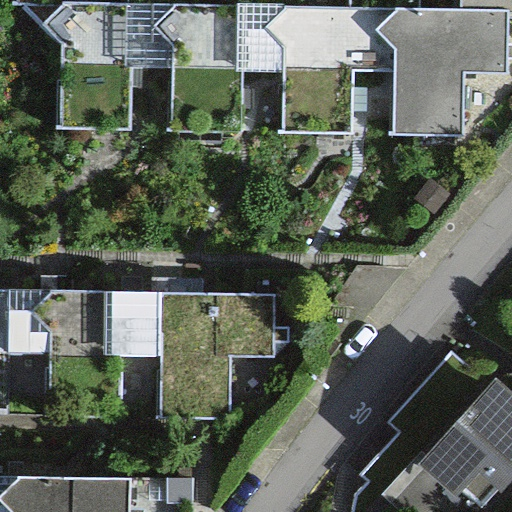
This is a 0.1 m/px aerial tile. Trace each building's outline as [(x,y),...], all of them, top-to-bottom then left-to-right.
[(134,63),(134,5),(66,3),(43,26),(65,47),(64,126),(133,127),(134,63)] [(244,65),(245,6),(134,5),(134,63),(173,63),(172,129),(243,130),(244,65)] [(354,66),(354,8),(245,6),(244,65),(286,65),(285,132),(353,133),(354,66)] [(511,9),(354,8),(354,66),(400,67),(399,134),(467,135),(467,68),(511,68),(511,9)] [(52,293),(0,292),(0,414),(5,415),(6,358),(51,359),(52,293)] [(52,293),(51,359),(51,418),(119,418),(120,362),(163,362),(164,294),(52,293)] [(164,294),(163,362),(162,417),(231,418),(232,359),(273,359),(274,296),(164,294)] [(425,453),(416,462),(454,498),(463,489),(481,506),(511,473),(511,391),(493,373),(421,449),(425,453)] [(0,477),(0,511),(23,511),(24,478),(0,477)] [(125,511),(126,478),(24,478),(23,511),(125,511)]
